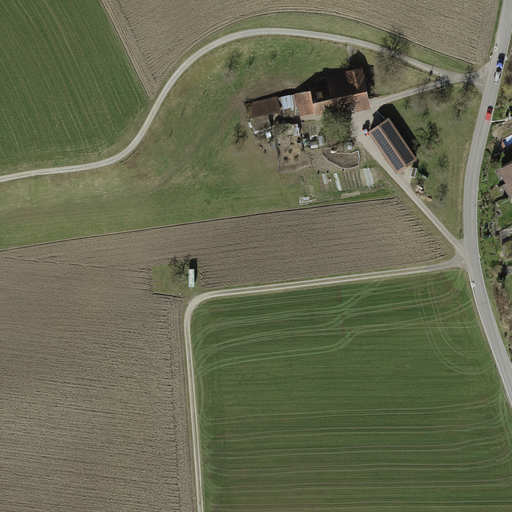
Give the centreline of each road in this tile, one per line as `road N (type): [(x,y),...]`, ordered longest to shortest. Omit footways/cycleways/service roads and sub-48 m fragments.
road 1 (track): [(200,511),(187,316),(202,296),(473,261),(358,133),(360,120),(383,103),(454,78)]
road 2 (track): [(0,181),(128,155),(189,63),(248,34),(331,38),(454,78),(495,80)]
road 3 (unclassified): [(511,387),(473,261),(470,201),(511,3)]
